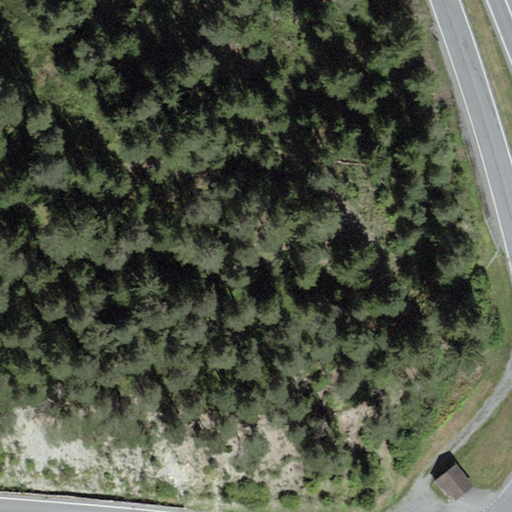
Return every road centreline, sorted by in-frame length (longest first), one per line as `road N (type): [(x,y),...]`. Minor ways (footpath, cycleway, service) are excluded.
road 1 (unclassified): [(444,0),(511,224)]
road 2 (track): [(511,372),(401,511)]
